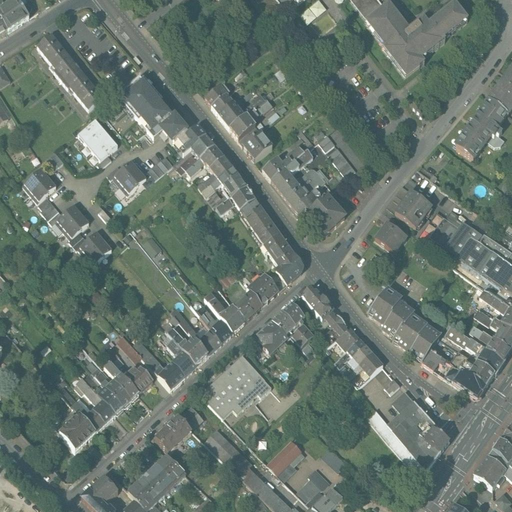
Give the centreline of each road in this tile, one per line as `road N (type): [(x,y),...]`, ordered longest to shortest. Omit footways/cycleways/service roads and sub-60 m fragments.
road 1 (residential): [(319,273),(63,502)]
road 2 (residential): [(511,12),(509,36),(319,273)]
road 3 (secondary): [(319,273),(388,358),(480,434)]
road 4 (secondary): [(199,113),(319,273)]
road 5 (residential): [(199,113),(145,158),(125,158),(76,196)]
road 6 (secondary): [(107,0),(199,113)]
